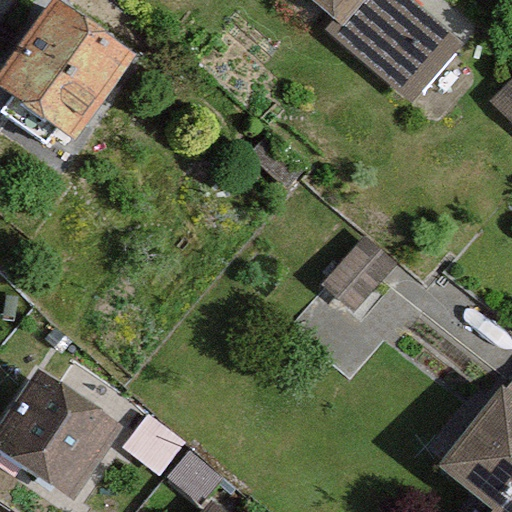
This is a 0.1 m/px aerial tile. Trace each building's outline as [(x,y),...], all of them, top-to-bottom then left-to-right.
[(322,48),(412,116),(458,55),(405,15),(412,5),(405,0),(388,0),(387,3),(382,0),(287,0),(333,34),(322,48)] [(48,9),(0,84),(0,110),(69,154),(129,60),(48,9)] [(511,86),(483,117),(511,145),(511,86)] [(311,300),(339,326),(388,274),(360,248),(311,300)] [(28,386),(0,423),(0,463),(65,510),(112,446),(28,386)] [(511,511),(511,389),(502,402),(436,485),(470,511),(511,511)] [(140,432),(118,462),(156,489),(177,458),(140,432)]
